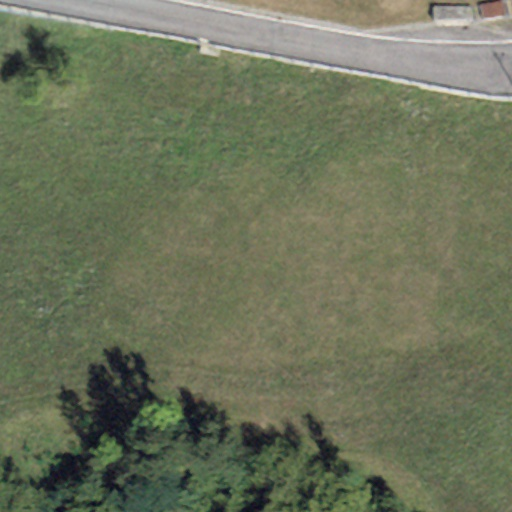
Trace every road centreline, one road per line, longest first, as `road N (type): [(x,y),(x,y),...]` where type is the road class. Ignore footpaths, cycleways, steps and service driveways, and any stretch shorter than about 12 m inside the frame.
road 1 (track): [(308,47),(235,348),(0,394)]
road 2 (unclassified): [(511,69),(308,47),(68,0)]
